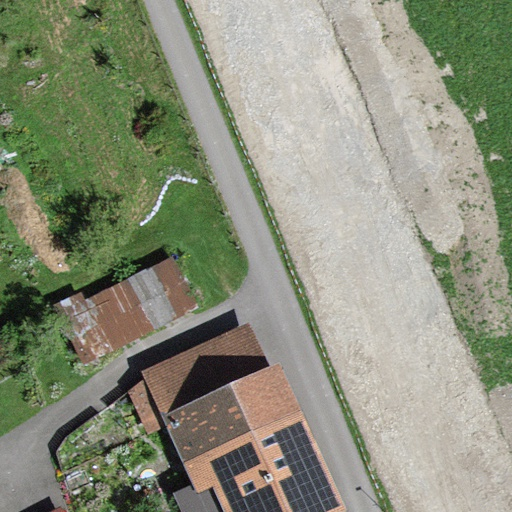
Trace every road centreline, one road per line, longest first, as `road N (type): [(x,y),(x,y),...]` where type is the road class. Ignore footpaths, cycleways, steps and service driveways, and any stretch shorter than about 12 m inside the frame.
road 1 (residential): [(155,0),(366,511)]
road 2 (track): [(27,437),(128,364),(276,291)]
